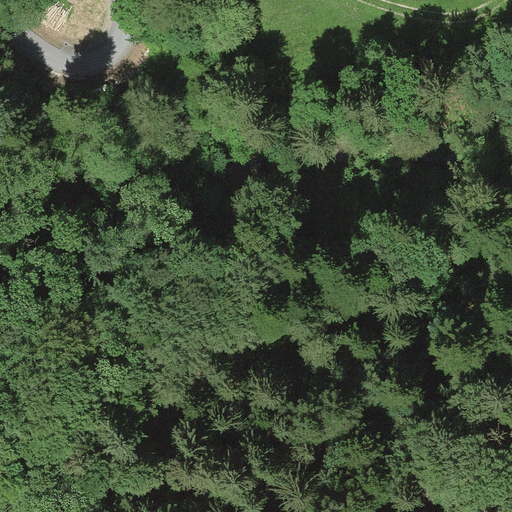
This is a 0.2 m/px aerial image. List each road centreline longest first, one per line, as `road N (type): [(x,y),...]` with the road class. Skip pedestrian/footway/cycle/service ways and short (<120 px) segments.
road 1 (residential): [(0,29),(59,61),(94,63),(121,38),(123,0)]
road 2 (track): [(371,0),(439,17),(490,6)]
